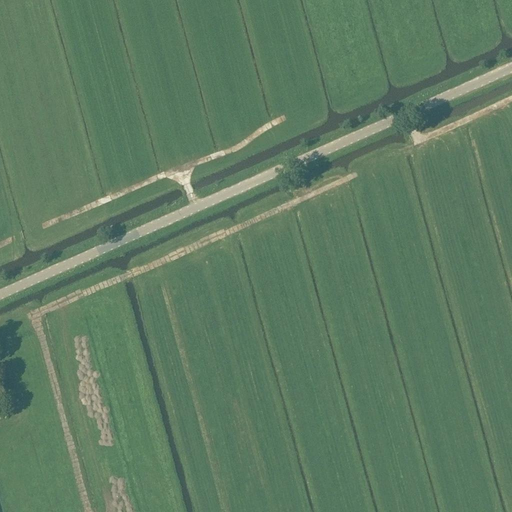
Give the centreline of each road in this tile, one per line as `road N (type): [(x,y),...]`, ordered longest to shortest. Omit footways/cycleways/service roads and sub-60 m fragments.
road 1 (unclassified): [(0,294),(511,70)]
road 2 (track): [(88,511),(34,315),(354,175)]
road 3 (track): [(0,247),(221,154),(282,117)]
